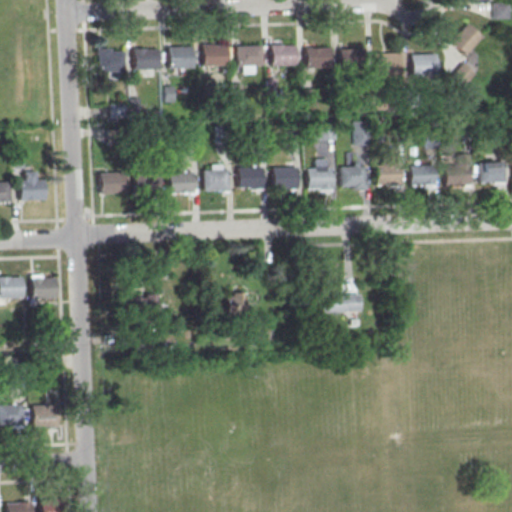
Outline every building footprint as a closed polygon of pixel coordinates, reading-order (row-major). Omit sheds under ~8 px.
[(491,2),(507,1),(507,18),(491,18),(491,2)] [(446,41),(455,31),(456,32),(464,23),(479,36),(462,55),(446,41)] [(199,45),(224,44),(225,64),(200,65),(199,45)] [(233,46),(259,44),(260,65),(234,66),(233,46)] [(267,45),(293,44),(294,64),(268,66),(267,45)] [(165,47),(190,45),(191,66),(165,67),(165,47)] [(302,47),(328,46),(329,66),(303,68),(302,47)] [(130,48),(155,47),(156,67),(131,68),(130,48)] [(337,49),(362,48),(363,68),(338,69),(337,49)] [(95,51),(121,50),(122,70),(96,72),(95,51)] [(372,54),(397,52),(398,73),(373,74),(372,54)] [(408,55),(434,54),(435,74),(409,75),(408,55)] [(449,75),(460,62),(473,73),(462,86),(449,75)] [(264,78),(275,77),(276,95),(264,95),(264,78)] [(230,83),(241,83),(242,100),(231,101),(230,83)] [(160,85),(171,85),(172,102),(161,103),(160,85)] [(299,90),(315,89),(316,106),(300,107),(299,90)] [(334,90),(348,89),(348,107),(335,107),(334,90)] [(402,90),(418,89),(419,107),(403,107),(402,90)] [(367,91),(381,91),(382,108),(368,109),(367,91)] [(126,97),(137,97),(138,114),(127,115),(126,97)] [(317,123),(333,122),(334,139),(318,140),(317,123)] [(282,123),(298,123),(299,140),(282,141),(282,123)] [(213,125),(229,124),(230,142),(214,142),(213,125)] [(246,124),(260,124),(261,141),(247,142),(246,124)] [(351,128),(367,127),(368,145),(352,145),(351,128)] [(476,162),(501,161),(502,181),(477,183),(476,162)] [(372,164),(398,163),(399,183),(373,185),(372,164)] [(407,165),(432,164),(433,184),(408,185),(407,165)] [(441,165),(466,164),(467,184),(442,186),(441,165)] [(337,166),(363,165),(364,186),(338,187),(337,166)] [(234,168),(259,167),(260,187),(235,188),(234,168)] [(269,168),(295,167),(295,187),(270,188),(269,168)] [(303,168),(328,167),(329,187),(304,189),(303,168)] [(200,170),(225,169),(226,189),(201,190),(200,170)] [(97,172),(122,171),(123,192),(98,193),(97,172)] [(130,173),(156,172),(157,193),(131,194),(130,173)] [(165,173),(191,172),(192,192),(166,193),(165,173)] [(16,180),(41,179),(42,199),(17,200),(16,180)] [(0,276),(19,276),(20,296),(0,296),(0,276)] [(27,278),(53,277),(53,297),(28,298),(27,278)] [(315,297),(315,312),(343,311),(358,310),(357,294),(342,295),(336,296),(336,288),(324,289),(324,296),(315,297)] [(242,292),(243,314),(224,315),(223,296),(231,296),(231,292),(242,292)] [(154,293),(155,314),(130,315),(130,298),(143,297),(143,294),(154,293)] [(9,356),(24,356),(24,373),(9,373),(9,356)] [(0,404),(20,404),(20,424),(0,424),(0,404)] [(29,405),(54,404),(55,424),(30,425),(29,405)] [(38,511),(38,500),(63,499),(63,511),(38,511)] [(3,511),(3,503),(28,502),(28,511),(3,511)]
